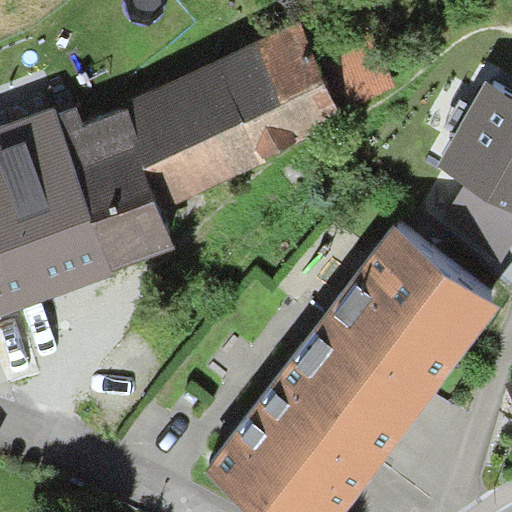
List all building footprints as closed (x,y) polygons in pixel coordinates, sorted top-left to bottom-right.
[(292,34),(112,113),(154,207),(334,127),(292,34)] [(130,217),(154,207),(112,113),(79,128),(68,104),(0,134),(0,316),(146,252),(130,217)] [(511,139),(461,202),(511,242),(511,240),(511,106),(496,127),(511,139)] [(395,226),(206,458),(277,511),(338,511),(505,301),(395,226)] [(511,388),(501,395),(511,414),(511,388)]
